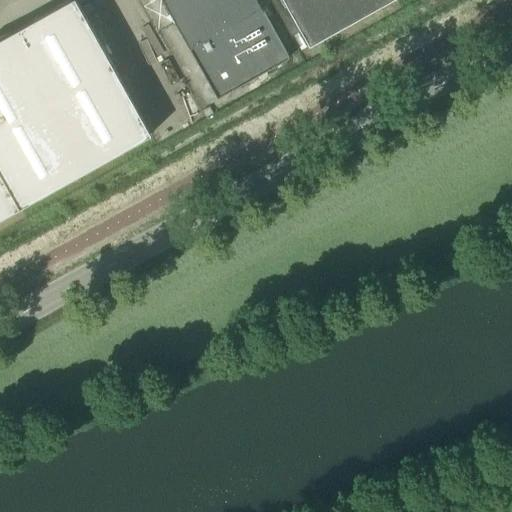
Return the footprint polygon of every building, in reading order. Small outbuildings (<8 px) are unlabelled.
[(0,37),(0,218),(154,132),(79,0),(66,0),(34,18),(0,37)] [(163,0),(189,47),(225,27),(210,0),(163,0)] [(210,0),(225,27),(261,7),(257,0),(210,0)] [(284,0),(309,45),(390,0),(284,0)] [(217,97),(253,77),(289,57),(261,7),(225,27),(189,47),(217,97)]
